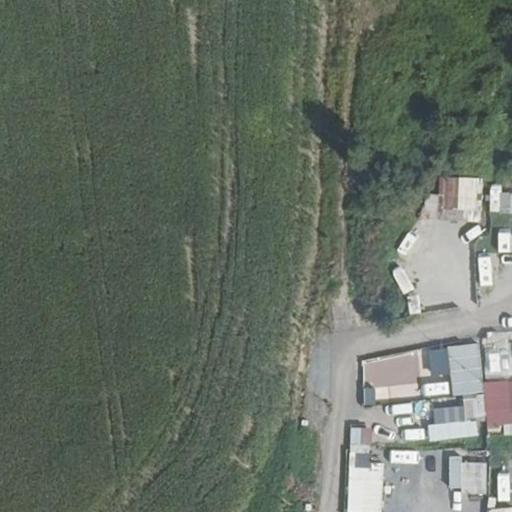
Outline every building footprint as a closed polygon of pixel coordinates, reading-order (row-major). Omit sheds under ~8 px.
[(439,210),(476,212),(478,180),(440,178),(439,210)] [(511,191),(489,190),(488,214),(511,214),(511,191)] [(511,231),(496,232),(496,253),(511,252),(511,231)] [(403,268),(425,246),(415,237),(394,259),(403,268)] [(511,377),(483,382),(476,341),(425,349),(429,376),(444,373),(448,395),(479,390),(485,428),(511,424),(511,377)] [(349,446),(345,511),(380,511),(383,463),(366,462),(367,447),(349,446)] [(485,491),(486,460),(448,459),(447,490),(485,491)]
